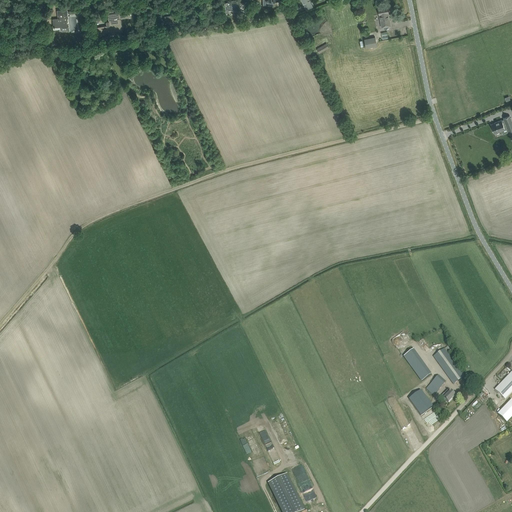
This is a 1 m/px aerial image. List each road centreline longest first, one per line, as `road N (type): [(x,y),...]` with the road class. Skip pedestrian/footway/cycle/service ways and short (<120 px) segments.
road 1 (track): [(0,327),(79,227),(245,164),(434,119)]
road 2 (unclassified): [(511,291),(476,231),(434,119),(409,0)]
road 3 (track): [(364,511),(458,413)]
